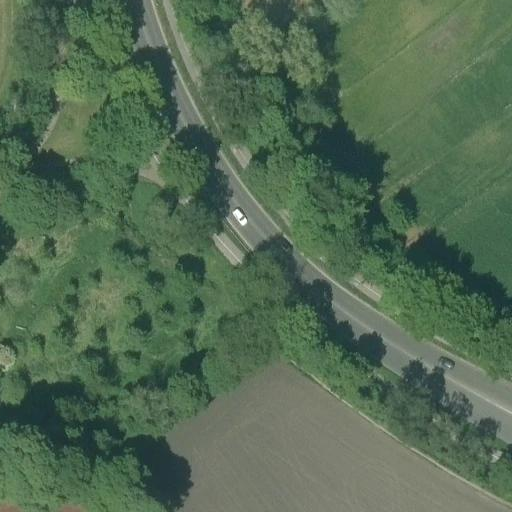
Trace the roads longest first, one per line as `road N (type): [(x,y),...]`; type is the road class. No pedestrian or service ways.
road 1 (unknown): [(511,508),(425,463),(327,382),(273,355),(136,443),(54,442),(0,460)]
road 2 (primary): [(135,0),(174,103),(220,183),(275,247),(334,304),(497,408)]
